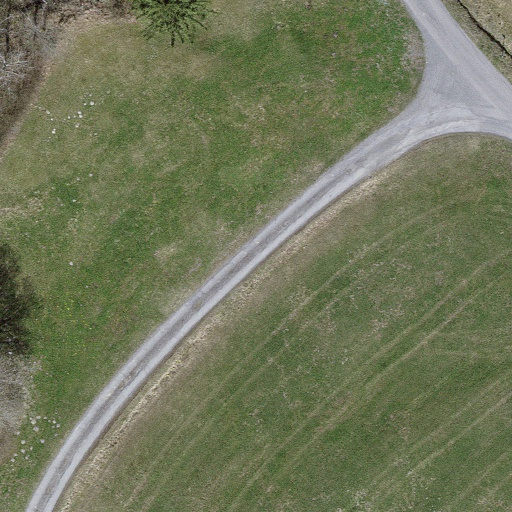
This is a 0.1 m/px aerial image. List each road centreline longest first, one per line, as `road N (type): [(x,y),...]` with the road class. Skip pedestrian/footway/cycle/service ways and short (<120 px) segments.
road 1 (track): [(474,65),(116,379),(42,511)]
road 2 (track): [(511,100),(474,65),(430,0)]
